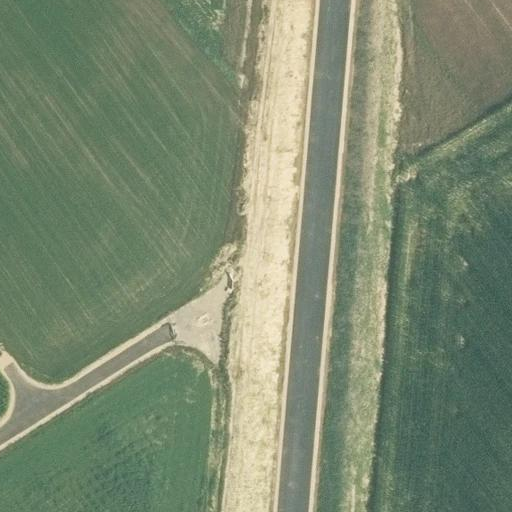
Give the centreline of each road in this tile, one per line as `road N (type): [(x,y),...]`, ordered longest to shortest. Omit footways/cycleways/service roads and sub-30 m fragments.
road 1 (track): [(270,0),(239,323),(166,332),(0,437)]
road 2 (tertiary): [(334,0),(291,511)]
road 3 (track): [(364,511),(396,0)]
road 4 (track): [(239,323),(225,511)]
